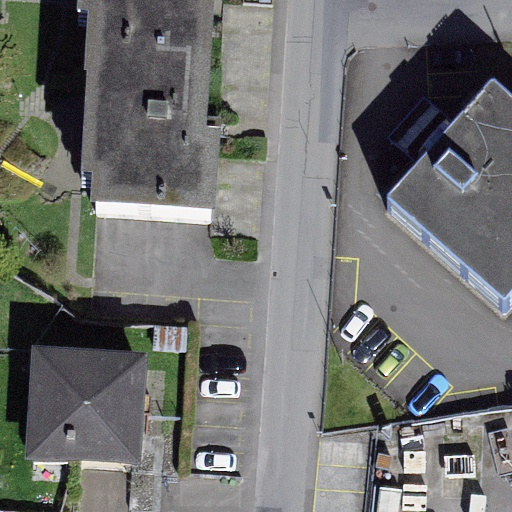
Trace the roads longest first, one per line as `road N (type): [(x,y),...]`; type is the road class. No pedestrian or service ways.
road 1 (residential): [(312,23),(276,511)]
road 2 (residential): [(312,23),(511,12)]
